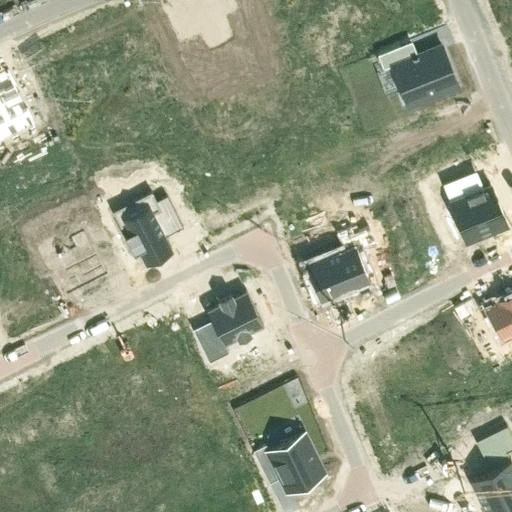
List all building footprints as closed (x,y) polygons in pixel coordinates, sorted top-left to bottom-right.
[(460,85),(442,40),(416,50),(412,39),(377,53),(382,67),(390,64),(406,106),(460,85)] [(490,181),(447,199),(465,241),(508,223),(490,181)] [(152,191),(114,209),(134,249),(140,246),(147,261),(173,248),(167,234),(183,226),(167,193),(155,198),(152,191)] [(306,261),(320,297),(370,277),(356,241),(306,261)] [(266,322),(248,285),(206,306),(212,319),(194,327),(209,359),(228,350),(224,342),(266,322)] [(511,292),(484,306),(499,336),(511,330),(511,292)] [(277,476),(284,491),(327,470),(306,427),(269,445),(267,441),(254,448),(270,480),(277,476)] [(511,511),(511,461),(510,458),(470,478),(486,511),(511,511)]
